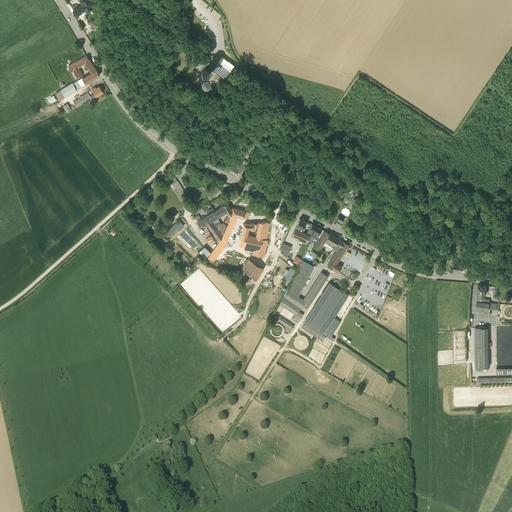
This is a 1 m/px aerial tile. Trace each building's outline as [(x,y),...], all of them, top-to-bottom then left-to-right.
[(77,4),(72,7),(73,9),(73,10),(76,15),(80,13),(85,10),(87,13),(90,10),(93,9),(91,6),(93,5),(90,0),(79,0),(82,4),(78,6),(77,4)] [(85,56),(68,65),(71,71),(73,70),(77,77),(78,77),(81,75),(83,74),(80,68),(81,67),(81,66),(84,64),(90,73),(91,72),(91,73),(97,70),(96,69),(95,67),(87,55),(85,56)] [(231,70),(218,60),(212,68),(224,78),(231,70)] [(82,77),(85,83),(100,75),(97,70),(91,73),(91,72),(90,73),(82,77)] [(203,79),(207,78),(209,75),(209,72),(206,70),(202,70),(200,73),(201,77),(203,79)] [(79,79),(77,80),(81,86),(85,83),(82,77),(79,79)] [(73,82),(68,85),(72,93),(77,90),(73,83),(73,82)] [(92,94),(91,94),(93,98),(94,97),(96,96),(103,92),(99,86),(96,88),(95,86),(91,89),(94,93),(92,94)] [(82,96),(73,101),(76,107),(77,108),(77,107),(89,100),(88,99),(91,98),(88,92),(82,96)] [(67,113),(72,109),(67,103),(62,106),(67,113)] [(235,175),(239,167),(242,162),(236,159),(229,172),(235,175)] [(213,187),(217,191),(219,194),(225,189),(218,181),(213,186),(213,187)] [(220,207),(214,211),(218,217),(226,212),(228,215),(224,222),(223,222),(222,224),(219,230),(222,235),(225,230),(232,217),(230,216),(231,215),(232,211),(232,210),(227,203),(220,207)] [(232,211),(231,215),(243,218),(245,210),(232,207),(232,210),(232,211)] [(338,210),(334,217),(337,218),(334,222),(334,223),(340,226),(344,219),(346,215),(341,212),(338,210)] [(212,221),(218,217),(214,211),(204,217),(208,223),(212,221)] [(204,217),(197,221),(201,227),(206,224),(208,223),(204,217)] [(295,228),(291,236),(299,240),(300,239),(306,242),(308,240),(311,235),(307,233),(303,232),(305,229),(303,228),(306,221),(300,218),(295,228)] [(184,226),(178,219),(163,234),(167,238),(177,228),(180,230),(184,226)] [(206,224),(218,241),(222,236),(222,235),(219,230),(212,221),(208,223),(206,224)] [(243,224),(240,238),(246,240),(244,249),(253,251),(252,254),(264,256),(266,249),(268,240),(266,239),(270,223),(269,223),(266,222),(259,223),(258,224),(258,227),(256,236),(250,235),(247,234),(248,231),(249,228),(253,227),(254,225),(254,223),(249,224),(243,224)] [(319,238),(324,230),(321,229),(312,224),(310,228),(315,230),(313,233),(311,235),(308,240),(311,242),(314,235),(316,236),(319,238)] [(315,244),(315,245),(321,248),(324,242),(334,248),(337,250),(329,262),(328,264),(327,265),(338,272),(342,266),(337,263),(348,245),(343,241),(339,239),(336,237),(334,236),(324,230),(319,238),(318,240),(315,244)] [(287,256),(292,247),(284,243),(281,249),(287,256)] [(292,261),(297,264),(300,258),(295,255),(292,261)] [(262,267),(265,261),(253,256),(251,259),(247,257),(241,271),(259,279),(260,276),(265,278),(268,270),(262,267)] [(314,266),(302,260),(287,288),(288,289),(279,304),(293,313),(295,314),(296,315),(292,320),(298,323),(301,318),(296,315),(301,308),(306,311),(328,276),(321,271),(303,299),(298,296),(314,266)] [(454,269),(454,270),(455,270),(456,271),(457,271),(458,270),(461,270),(466,271),(467,271),(468,263),(462,262),(455,261),(454,269)] [(289,266),(288,269),(284,267),(282,273),(285,274),(284,278),(290,280),(295,268),(289,266)] [(484,296),(485,285),(478,285),(477,294),(477,295),(476,308),(488,309),(489,309),(496,309),(497,303),(494,303),(489,303),(489,302),(481,302),(482,296),(484,296)] [(291,330),(294,326),(275,314),(273,318),(291,330)] [(488,343),(475,343),(475,371),(478,371),(478,368),(481,368),(481,371),(487,371),(487,368),(488,368),(488,343)]
